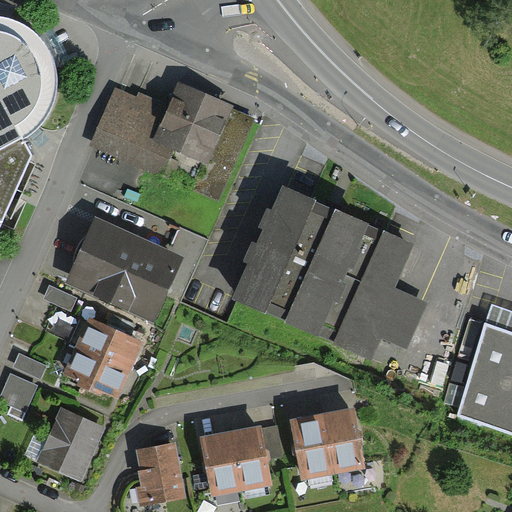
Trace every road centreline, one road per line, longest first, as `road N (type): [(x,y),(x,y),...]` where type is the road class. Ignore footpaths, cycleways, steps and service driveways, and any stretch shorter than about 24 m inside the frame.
road 1 (residential): [(118,18),(0,313)]
road 2 (residential): [(511,242),(396,177),(248,71)]
road 3 (residential): [(350,382),(159,416),(134,437),(92,511)]
road 4 (primary): [(511,184),(460,163),(373,104),(302,33)]
road 5 (residential): [(248,71),(118,18)]
